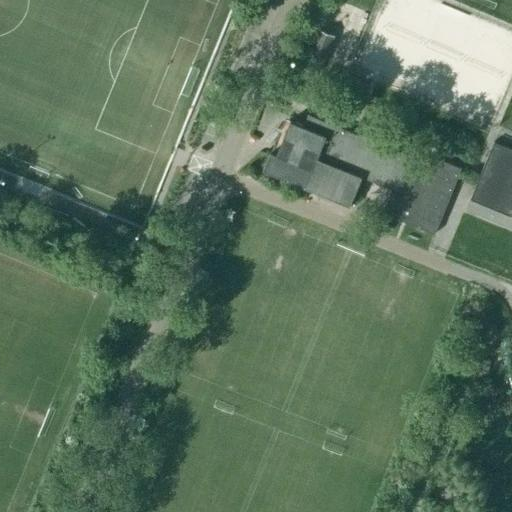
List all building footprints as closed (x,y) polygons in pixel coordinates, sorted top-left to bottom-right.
[(315,70),(330,33),(319,28),(304,65),(315,70)] [(263,170),(306,188),(350,206),(350,205),(355,207),(367,179),(392,189),(407,195),(421,161),(308,115),(303,126),(285,119),(280,130),(275,128),(264,142),(270,146),(278,135),(271,152),(270,152),(263,170)] [(511,149),(494,142),(470,200),(511,217),(511,214),(511,149)] [(407,195),(392,189),(382,213),(435,234),(462,168),(433,157),(429,164),(421,161),(407,195)] [(499,222),(477,213),(458,257),(481,267),(499,222)]
